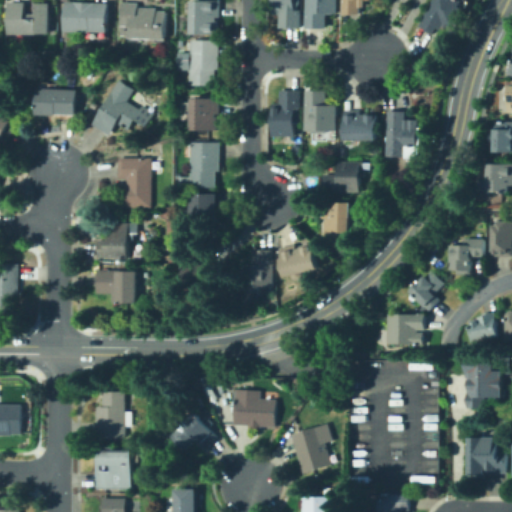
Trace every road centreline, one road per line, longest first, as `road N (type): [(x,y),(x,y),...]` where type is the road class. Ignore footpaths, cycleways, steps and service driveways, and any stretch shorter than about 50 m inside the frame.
road 1 (secondary): [(503,0),(468,72),(429,199),(368,277)]
road 2 (residential): [(252,0),(252,162),(276,197)]
road 3 (residential): [(62,173),(46,229),(58,247),(58,348)]
road 4 (secondary): [(368,277),(295,325),(205,349)]
road 5 (residential): [(59,511),(58,348)]
road 6 (residential): [(253,57),(382,58)]
